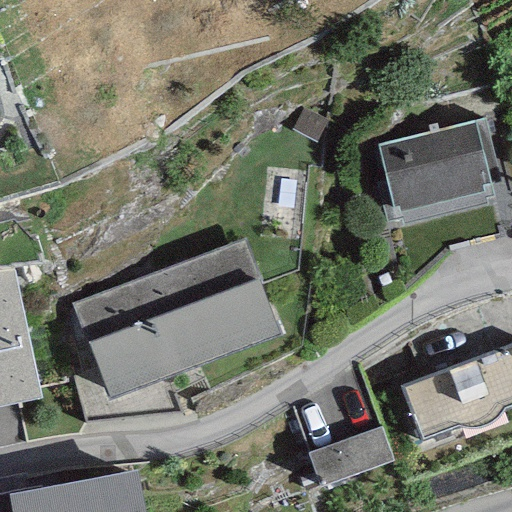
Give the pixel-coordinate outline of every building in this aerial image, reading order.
[(475,121),(378,144),(392,207),(397,206),(399,213),(483,194),(482,186),(489,184),(475,121)] [(245,238),(72,305),(110,400),(282,334),(245,238)] [(0,407),(41,399),(12,270),(0,271),(0,407)] [(511,343),(401,385),(422,440),(462,425),(467,427),(471,427),(476,428),(480,427),(485,426),(489,424),(493,421),(497,418),(500,414),(502,410),(511,406),(511,343)] [(381,426),(307,453),(320,487),(393,460),(381,426)] [(144,511),(137,470),(0,496),(0,511),(144,511)]
